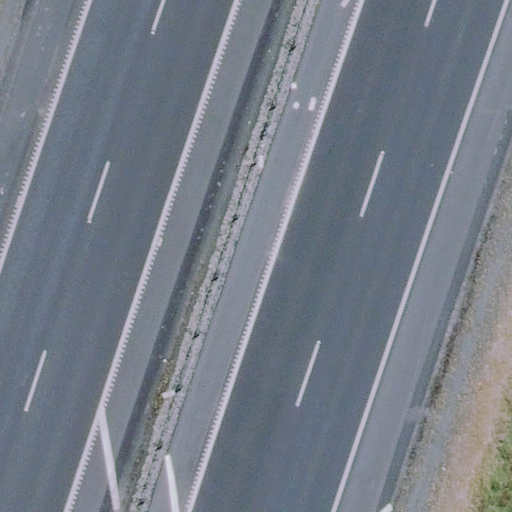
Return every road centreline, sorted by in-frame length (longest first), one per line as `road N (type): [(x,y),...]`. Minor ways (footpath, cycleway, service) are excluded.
road 1 (motorway): [(26,511),(212,0)]
road 2 (motorway): [(445,0),(274,511)]
